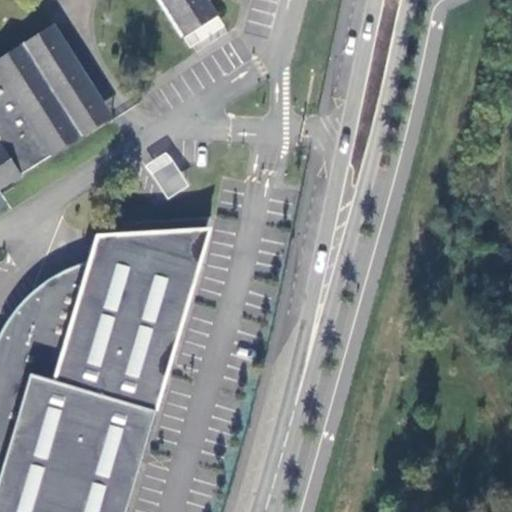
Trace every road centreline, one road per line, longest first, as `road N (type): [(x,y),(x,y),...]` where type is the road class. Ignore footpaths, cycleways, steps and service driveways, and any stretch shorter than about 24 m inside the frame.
road 1 (secondary): [(298,389),(377,145),(411,0)]
road 2 (secondary): [(376,0),(298,389)]
road 3 (secondary): [(265,511),(298,389)]
